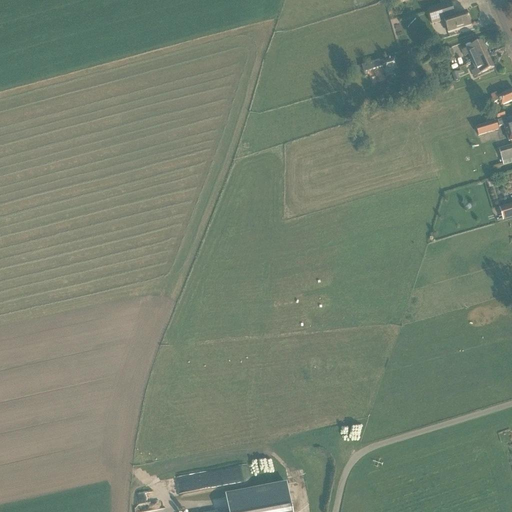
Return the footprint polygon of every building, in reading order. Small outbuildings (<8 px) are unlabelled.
[(454,15),(450,2),(427,10),(432,25),(444,21),(448,33),(471,25),(466,11),(454,15)] [(467,55),(471,63),(487,55),(481,42),(462,51),(464,57),(467,55)] [(452,49),(445,52),(448,61),(454,59),(453,57),(455,56),(452,49)] [(487,55),(471,63),(474,70),(471,72),(474,77),(493,68),(487,55)] [(380,60),(370,63),(362,66),(364,73),(382,67),(385,76),(392,74),(391,71),(397,69),(394,58),(381,62),(380,60)] [(500,106),(511,100),(511,90),(497,97),(496,94),(491,96),(493,103),(498,101),(500,106)] [(497,121),(505,118),(502,109),(494,112),(497,121)] [(511,116),(497,121),(499,128),(505,126),(510,141),(511,140),(511,116)] [(498,130),(496,121),(475,127),(478,136),(498,130)] [(511,162),(511,145),(498,149),(503,165),(511,162)] [(511,218),(511,203),(499,208),(503,221),(511,218)] [(178,493),(189,493),(189,480),(179,480),(178,493)] [(292,511),(286,482),(242,490),(246,511),(292,511)] [(147,497),(139,498),(139,507),(147,507),(147,497)]
